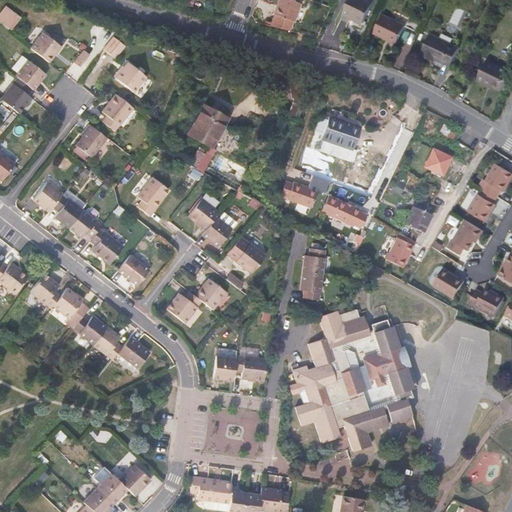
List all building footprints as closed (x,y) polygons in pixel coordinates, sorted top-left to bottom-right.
[(294,22),(301,4),(290,0),(278,0),(277,6),(274,14),(275,14),(294,22)] [(362,26),(372,5),(368,3),(360,0),(348,0),(339,20),(347,24),(348,20),(350,17),(355,19),(353,22),(362,26)] [(0,8),(0,21),(12,29),(20,14),(3,4),(0,8)] [(294,22),(275,14),(272,22),(291,29),(294,22)] [(398,37),(403,27),(380,17),(372,35),(394,45),(398,37)] [(49,60),(61,46),(43,32),(31,47),(49,60)] [(449,66),(458,48),(431,34),(421,55),(430,60),(432,57),(437,60),(449,66)] [(399,47),(402,39),(398,37),(394,45),(399,47)] [(116,56),(124,45),(119,40),(110,51),(116,56)] [(77,70),(90,54),(83,49),(70,65),(77,70)] [(45,73),(27,59),(15,74),(19,78),(30,86),(33,89),(45,73)] [(133,91),(146,76),(128,62),(116,78),(133,91)] [(501,92),(510,72),(487,62),(477,83),(484,87),(485,85),(501,92)] [(188,82),(191,75),(178,69),(168,95),(176,98),(184,81),(188,82)] [(19,112),(31,96),(25,91),(30,86),(19,78),(2,99),(19,112)] [(302,103),(301,92),(306,92),(305,79),(291,80),(291,91),(294,93),(292,98),(291,97),(285,111),(297,115),(302,103)] [(115,131),(131,111),(134,107),(116,93),(102,111),(105,114),(101,119),(115,131)] [(213,143),(229,115),(206,102),(191,130),(210,141),(213,143)] [(352,144),(361,123),(330,111),(322,132),(352,144)] [(447,135),(451,128),(444,124),(440,131),(447,135)] [(93,158),(109,138),(91,125),(76,144),(93,158)] [(202,173),(217,145),(213,143),(210,141),(195,169),(202,173)] [(442,174),(451,157),(433,148),(425,165),(442,174)] [(14,164),(0,152),(0,177),(2,179),(14,164)] [(504,192),(511,178),(511,174),(495,164),(485,181),(488,183),(485,189),(498,197),(502,191),(504,192)] [(61,194),(62,193),(42,178),(29,195),(48,211),(52,206),(61,194)] [(166,202),(173,193),(158,181),(143,201),(147,204),(142,210),(155,220),(160,214),(158,212),(166,202)] [(310,209),(316,191),(293,182),(292,184),(285,182),(280,196),(287,198),(286,200),(310,209)] [(485,222),(496,204),(495,203),(498,197),(485,189),(481,195),(478,193),(467,211),(485,222)] [(68,226),(81,210),(61,194),(52,206),(58,210),(54,215),(68,226)] [(218,212),(200,198),(188,215),(205,229),(215,216),(218,212)] [(359,212),(360,210),(336,199),(329,214),(353,226),(354,223),(361,227),(366,215),(359,212)] [(160,214),(168,204),(166,202),(158,212),(160,214)] [(421,231),(429,214),(413,206),(404,223),(421,231)] [(99,228),(101,225),(81,210),(68,226),(82,237),(86,233),(92,237),(99,228)] [(217,246),(231,228),(215,216),(205,229),(201,234),(217,246)] [(468,250),(473,242),(475,239),(478,240),(483,231),(465,220),(453,241),(451,240),(448,247),(461,254),(464,248),(468,250)] [(108,263),(121,245),(99,228),(92,237),(89,240),(94,244),(90,249),(108,263)] [(249,272),(263,254),(247,242),(239,236),(226,252),(234,258),(234,259),(249,272)] [(399,270),(410,249),(393,240),(381,261),(399,270)] [(438,250),(440,245),(433,241),(430,245),(438,250)] [(316,298),(323,249),(307,247),(306,254),(302,254),(298,287),(301,287),(300,296),(316,298)] [(136,285),(148,270),(129,254),(116,270),(136,285)] [(511,282),(511,256),(511,257),(510,256),(499,275),(511,282)] [(0,281),(14,292),(27,275),(10,262),(6,266),(0,262),(0,281)] [(455,298),(465,282),(443,269),(433,285),(455,298)] [(54,291),(58,286),(43,273),(28,291),(50,308),(52,305),(60,296),(54,291)] [(241,282),(229,273),(224,278),(236,288),(241,282)] [(211,309),(224,292),(208,278),(194,296),(200,301),(211,309)] [(68,317),(82,300),(66,287),(60,296),(52,305),(68,317)] [(491,323),(504,301),(484,289),(481,295),(475,291),(465,308),(491,323)] [(183,322),(200,301),(194,296),(188,291),(183,297),(177,293),(165,308),(183,322)] [(461,320),(463,313),(455,309),(453,318),(461,320)] [(365,405),(359,389),(363,388),(371,385),(368,376),(374,374),(377,382),(384,380),(381,371),(383,371),(387,370),(395,391),(398,391),(400,397),(386,402),(387,405),(392,418),(413,411),(407,395),(413,393),(409,386),(411,385),(411,378),(409,372),(404,365),(410,363),(403,342),(396,345),(395,333),(395,331),(392,327),(389,324),(388,325),(385,317),(370,323),(372,328),(380,351),(377,352),(363,357),(365,362),(359,364),(353,349),(348,347),(343,348),(343,346),(345,342),(366,334),(365,330),(360,316),(356,317),(353,310),(336,316),(334,312),(315,319),(322,337),(306,343),(315,366),(307,368),(302,370),(301,366),(296,368),(294,364),(290,366),(303,401),(309,399),(310,403),(304,405),(296,408),(303,426),(315,421),(323,441),(341,435),(338,427),(336,421),(343,420),(345,425),(354,449),(372,442),(367,430),(389,422),(384,407),(382,404),(370,407),(369,404),(365,405)] [(91,345),(105,327),(91,316),(87,321),(81,316),(71,329),(91,345)] [(116,353),(121,348),(115,343),(118,338),(105,327),(91,345),(111,361),(116,353)] [(350,344),(371,336),(377,352),(380,351),(372,328),(365,330),(366,334),(345,342),(343,346),(343,348),(348,347),(350,344)] [(137,369),(149,354),(129,338),(121,348),(116,353),(137,369)] [(233,371),(234,361),(230,352),(219,351),(216,358),(215,358),(212,378),(232,380),(233,371)] [(262,381),(265,360),(235,356),(234,361),(233,371),(241,372),(240,378),(262,381)] [(386,402),(400,397),(398,391),(395,391),(387,370),(383,371),(392,396),(369,404),(370,407),(382,404),(384,407),(387,405),(386,402)] [(369,404),(363,388),(359,389),(365,405),(369,404)] [(148,479),(133,465),(118,480),(126,488),(133,495),(148,479)] [(112,502),(126,488),(118,480),(110,472),(96,487),(112,502)] [(196,492),(199,475),(191,474),(189,491),(196,492)] [(229,490),(230,483),(219,482),(205,480),(206,476),(199,475),(196,492),(204,493),(203,499),(228,502),(229,490)] [(286,510),(288,492),(280,491),(280,489),(260,486),(259,494),(257,509),(277,511),(277,510),(286,510)] [(102,511),(112,502),(96,487),(82,501),(86,505),(93,511),(102,511)] [(228,511),(241,511),(244,493),(229,490),(228,502),(226,511),(228,511)] [(256,511),(257,509),(259,494),(244,493),(241,511),(256,511)] [(361,511),(363,501),(344,498),(341,511),(361,511)] [(477,511),(479,509),(461,501),(455,511),(477,511)]
